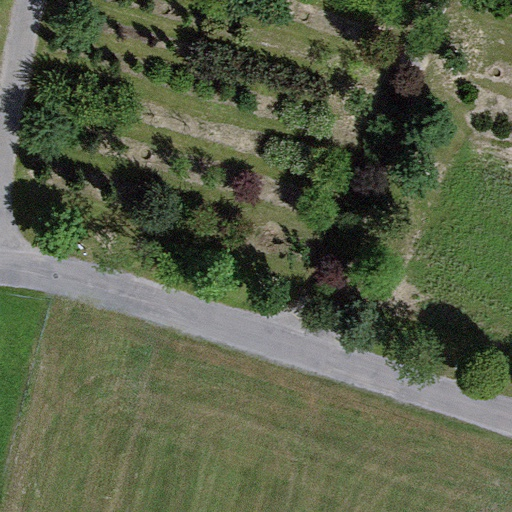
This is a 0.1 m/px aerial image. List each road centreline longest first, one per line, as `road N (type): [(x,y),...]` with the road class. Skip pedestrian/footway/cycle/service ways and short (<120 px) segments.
road 1 (track): [(0,270),(133,289),(511,407)]
road 2 (track): [(433,0),(303,342)]
road 3 (track): [(31,0),(0,172)]
